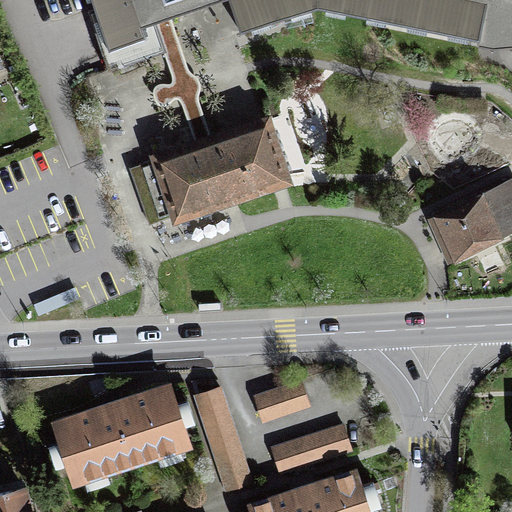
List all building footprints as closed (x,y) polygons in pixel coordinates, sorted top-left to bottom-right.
[(108,70),(166,55),(178,89),(196,142),(211,137),(181,50),(171,17),(223,0),(230,0),(240,31),(315,6),(507,45),(511,44),(511,0),(92,0),(95,8),(87,10),(108,70)] [(285,179),(265,119),(211,137),(196,142),(158,154),(177,213),(217,200),(285,179)] [(511,195),(505,181),(432,215),(453,261),(511,233),(511,195)] [(103,376),(88,381),(93,396),(108,391),(103,376)] [(309,404),(301,381),(255,396),(263,420),(309,404)] [(188,442),(169,385),(126,399),(131,413),(123,415),(120,405),(107,410),(110,420),(103,422),(98,409),(55,423),(74,480),(188,442)] [(219,386),(196,394),(227,489),(250,481),(219,386)] [(343,425),(272,448),(280,471),(351,448),(343,425)] [(253,511),(369,511),(368,508),(380,504),(373,481),(360,485),(355,470),(316,483),(320,496),(314,498),(311,488),(297,493),(301,502),(295,504),(291,492),(251,505),(253,511)] [(29,511),(24,488),(0,493),(0,511),(29,511)]
